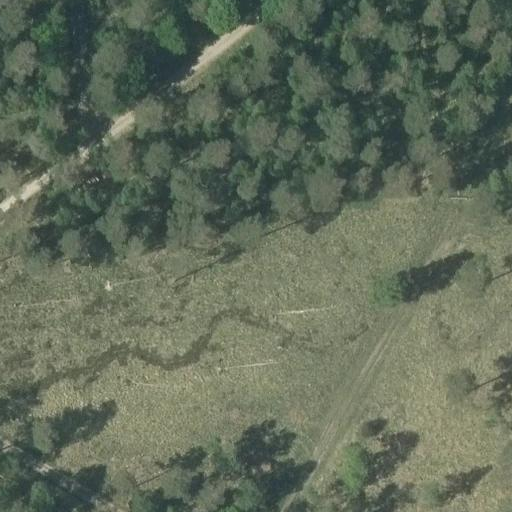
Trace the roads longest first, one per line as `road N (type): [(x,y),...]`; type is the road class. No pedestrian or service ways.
road 1 (track): [(304,511),(511,157)]
road 2 (track): [(284,0),(0,214)]
road 3 (track): [(80,0),(87,149)]
